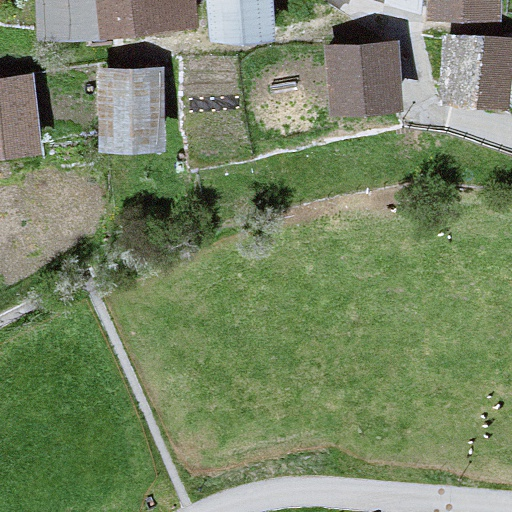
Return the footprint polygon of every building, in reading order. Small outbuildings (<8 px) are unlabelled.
[(43,0),(55,48),(219,27),(213,0),(43,0)] [(288,0),(231,0),(240,42),(298,31),(288,0)] [(421,0),(449,10),(449,0),(421,0)] [(511,0),(449,0),(449,10),(511,8),(511,0)] [(511,32),(449,33),(450,102),(511,101),(511,32)] [(376,43),(324,51),(334,119),(387,111),(376,43)] [(159,62),(92,72),(109,157),(173,144),(159,62)] [(30,66),(0,73),(0,156),(48,146),(30,66)]
